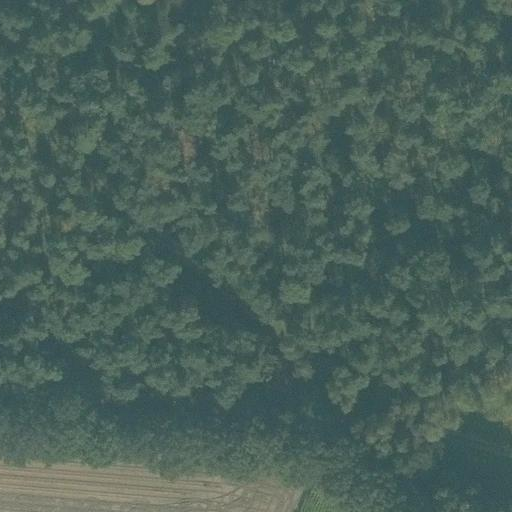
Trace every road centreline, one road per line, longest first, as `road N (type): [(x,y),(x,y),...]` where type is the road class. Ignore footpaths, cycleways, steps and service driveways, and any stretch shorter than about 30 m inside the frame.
road 1 (track): [(0,90),(52,145),(365,411),(511,498)]
road 2 (track): [(511,446),(365,411),(243,399),(0,397)]
